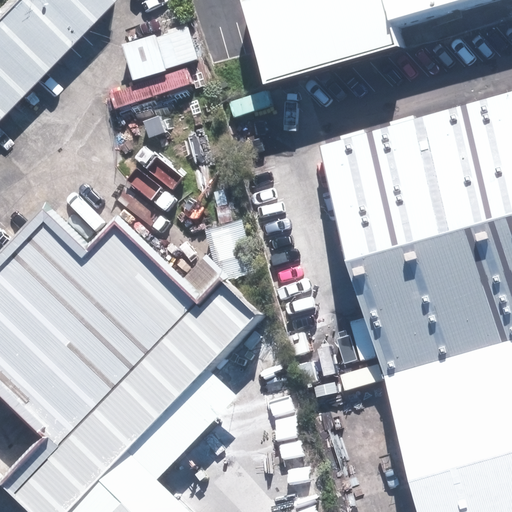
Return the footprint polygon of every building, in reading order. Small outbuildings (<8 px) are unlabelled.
[(0,130),(124,0),(6,0),(0,7),(0,130)] [(410,56),(392,0),(276,0),(277,2),(244,12),(270,97),(410,56)] [(511,1),(511,0),(392,0),(403,34),(511,1)] [(131,42),(132,45),(142,82),(207,63),(196,23),(131,42)] [(210,65),(172,75),(176,90),(165,93),(169,110),(177,108),(186,139),(228,128),(210,65)] [(149,172),(142,147),(174,137),(162,96),(129,107),(126,97),(92,107),(116,183),(149,172)] [(286,181),(261,99),(236,107),(261,189),(286,181)] [(511,102),(311,161),(379,386),(511,347),(511,102)] [(213,169),(190,199),(234,232),(256,202),(213,169)] [(16,500),(28,511),(86,511),(266,322),(144,207),(93,260),(52,221),(0,275),(0,381),(68,445),(16,500)] [(303,276),(278,286),(298,336),(323,326),(303,276)] [(511,511),(511,347),(379,386),(416,511),(511,511)] [(356,445),(343,405),(327,411),(339,450),(356,445)] [(264,495),(241,456),(225,466),(248,505),(264,495)] [(202,511),(212,506),(191,473),(180,480),(201,511),(202,511)]
